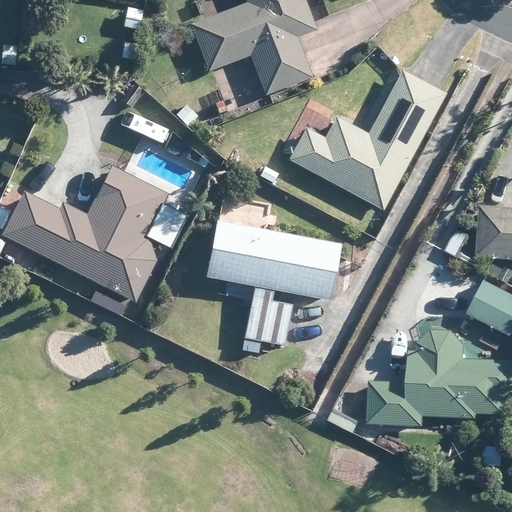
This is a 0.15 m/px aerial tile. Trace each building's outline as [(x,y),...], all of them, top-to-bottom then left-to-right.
[(300,0),(242,0),(243,2),(201,18),(185,24),(203,70),(211,67),(245,54),(262,96),(308,78),(292,36),(311,29),(311,27),(300,0)] [(0,44),(0,65),(11,66),(13,45),(0,44)] [(440,92),(438,92),(397,70),(364,134),(332,117),(331,119),(321,137),(306,130),(301,127),(285,159),(380,209),(381,205),(425,122),(440,92)] [(132,84),(121,103),(132,109),(143,90),(132,84)] [(194,114),(190,110),(183,104),(173,114),(184,125),(194,114)] [(163,195),(126,175),(107,165),(82,215),(58,202),(55,209),(27,194),(21,192),(0,233),(0,234),(39,254),(132,301),(143,280),(153,259),(142,236),(163,195)] [(511,207),(477,205),(474,257),(477,257),(482,257),(511,259),(511,207)] [(263,230),(215,221),(210,220),(200,276),(226,281),(250,285),(248,298),(238,349),(254,352),(257,340),(264,341),(280,344),(288,304),(266,300),(268,289),(324,299),(332,255),(335,243),(263,230)] [(454,255),(456,252),(461,244),(451,237),(443,250),(453,257),(454,255)] [(505,281),(511,271),(504,266),(497,278),(504,283),(505,281)] [(511,326),(511,295),(508,293),(484,281),(480,287),(466,313),(507,335),(511,326)] [(511,394),(511,361),(461,359),(462,343),(448,343),(449,331),(431,330),(430,341),(417,340),(416,351),(407,351),(405,385),(368,383),(366,422),(420,424),(421,415),(457,417),(473,417),(473,412),(502,413),(503,394),(511,394)] [(465,339),(467,355),(480,353),(478,338),(465,339)] [(328,420),(351,432),(356,422),(333,409),(328,420)] [(481,464),(496,465),(500,465),(500,446),(481,444),(481,464)]
